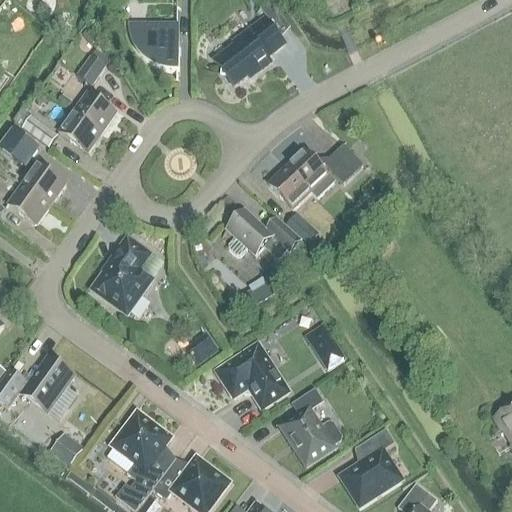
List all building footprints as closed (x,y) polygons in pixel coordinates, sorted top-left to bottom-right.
[(284,46),(264,20),(232,45),(234,47),(213,63),(233,89),(254,73),(255,76),(270,65),(266,60),(284,46)] [(176,27),(129,27),(130,39),(135,50),(142,60),(152,68),(163,72),(175,74),(175,82),(176,82),(176,27)] [(90,47),(96,42),(88,32),(82,37),(90,47)] [(92,90),(110,63),(94,52),(76,79),(92,90)] [(86,96),(72,115),(101,136),(115,116),(86,96)] [(67,111),(72,104),(62,97),(57,104),(67,111)] [(87,155),(101,136),(72,115),(58,135),(87,155)] [(22,132),(48,150),(57,138),(31,119),(22,132)] [(39,150),(12,131),(0,147),(0,153),(25,171),(39,150)] [(303,153),(285,170),(310,196),(328,179),(303,153)] [(355,176),(335,156),(323,168),(343,188),(355,176)] [(35,167),(21,187),(50,208),(65,188),(35,167)] [(267,187),(292,213),(310,196),(285,170),(267,187)] [(36,228),(50,208),(21,187),(7,207),(36,228)] [(276,221),(265,233),(244,213),(226,233),(234,240),(228,247),(228,251),(236,258),(240,258),(246,251),(254,259),(262,251),(277,264),(286,254),(288,256),(300,243),(276,221)] [(285,228),(307,248),(318,236),(296,216),(285,228)] [(91,293),(126,318),(151,283),(138,273),(150,257),(126,240),(101,275),(103,276),(91,293)] [(400,285),(382,263),(364,278),(381,299),(400,285)] [(276,280),(265,287),(273,300),(284,293),(276,280)] [(312,334),(330,373),(351,364),(333,324),(312,334)] [(205,336),(184,351),(196,369),(218,354),(205,336)] [(287,395),(257,349),(217,375),(233,401),(241,395),(252,398),(262,412),(287,395)] [(22,396),(21,398),(46,417),(73,379),(47,361),(28,388),(10,375),(0,388),(0,407),(4,410),(17,393),(22,396)] [(340,444),(341,440),(332,426),(328,425),(319,431),(309,415),(323,406),(314,392),(291,407),(298,419),(281,431),(306,469),(333,452),(332,450),(340,444)] [(511,399),(511,400),(511,402),(511,407),(492,420),(499,432),(501,431),(511,446),(509,447),(507,448),(511,456),(511,399)] [(130,511),(137,511),(152,493),(169,470),(155,460),(169,442),(137,417),(113,449),(113,450),(106,459),(127,475),(126,477),(135,484),(129,491),(124,487),(115,500),(130,511)] [(366,464),(341,481),(359,509),(400,483),(381,455),(393,447),(384,433),(357,450),(366,464)] [(61,440),(49,456),(69,470),(81,454),(61,440)] [(182,480),(169,470),(152,493),(165,503),(172,494),(195,511),(208,511),(228,486),(196,462),(182,480)] [(415,488),(397,511),(429,511),(436,504),(415,488)] [(158,511),(160,510),(148,501),(139,511),(158,511)]
